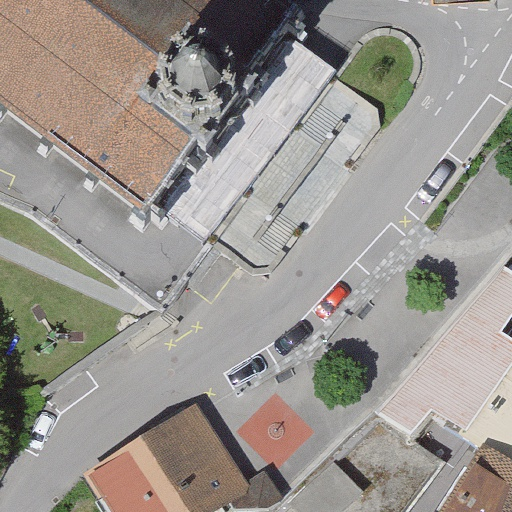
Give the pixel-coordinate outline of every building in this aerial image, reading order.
[(0,0),(0,108),(2,109),(0,111),(0,123),(3,126),(11,116),(48,144),(41,153),(50,160),(57,152),(93,179),(86,188),(97,196),(103,187),(138,213),(132,222),(140,228),(139,230),(148,236),(156,226),(167,234),(174,224),(163,216),(166,212),(172,217),(196,185),(190,180),(194,176),(206,184),(211,176),(208,174),(212,169),(218,173),(267,106),(263,103),(268,96),(270,98),(276,90),(264,82),(267,78),(273,82),(298,49),(291,44),(294,40),(305,49),(313,39),(301,30),(310,19),(300,12),(299,14),(292,9),(286,18),(261,0),(0,0)] [(492,454),(511,466),(511,333),(508,341),(503,337),(511,323),(511,272),(504,266),(378,411),(434,413),(452,423),(449,427),(488,457),(492,454)] [(93,478),(114,511),(218,511),(217,509),(228,502),(243,492),(194,414),(93,478)] [(382,414),(280,511),(409,511),(446,465),(414,439),(382,414)] [(511,511),(511,466),(492,454),(488,457),(453,511),(511,511)] [(243,492),(228,502),(235,511),(258,511),(274,510),(282,502),(264,477),(243,492)]
